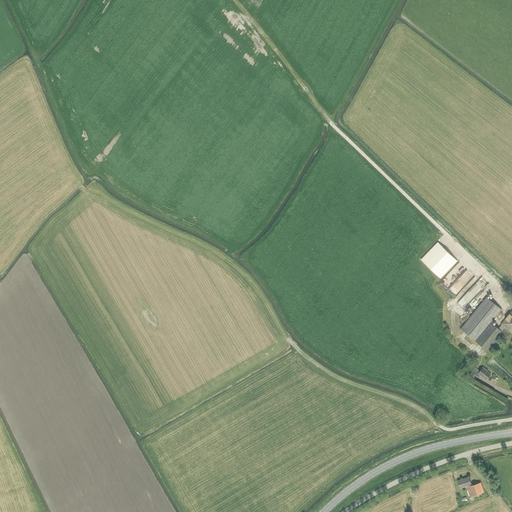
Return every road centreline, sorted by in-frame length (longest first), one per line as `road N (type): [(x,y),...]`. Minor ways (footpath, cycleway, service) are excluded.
road 1 (primary): [(324,511),(406,456),(511,432)]
road 2 (unclassified): [(345,511),(426,468),(511,443)]
road 3 (track): [(446,234),(328,121)]
